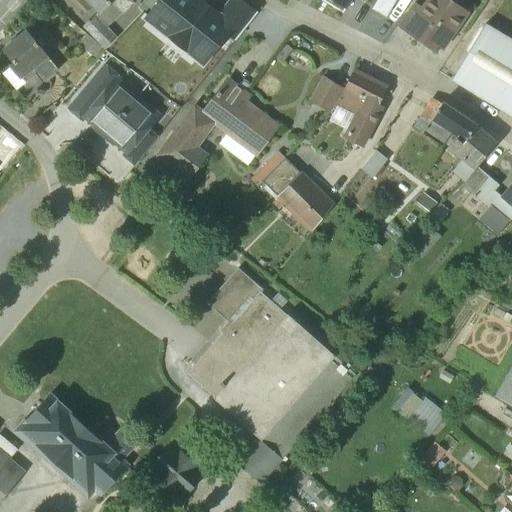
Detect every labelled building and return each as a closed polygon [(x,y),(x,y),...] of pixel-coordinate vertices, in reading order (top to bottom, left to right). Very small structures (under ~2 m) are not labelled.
[(87,0),(98,11),(110,0),(111,0),(122,12),(133,2),(131,0),(87,0)] [(203,59),(225,31),(230,25),(217,15),(214,12),(215,10),(201,0),(160,0),(148,16),(171,34),(169,36),(186,48),(187,46),(203,59)] [(242,0),(228,0),(217,15),(230,25),(225,31),(235,39),(257,11),(242,0)] [(392,0),(376,0),(373,6),(385,13),(392,0)] [(445,7),(434,0),(428,0),(422,10),(416,18),(408,30),(425,42),(431,34),(442,42),(464,11),(449,1),(445,7)] [(412,3),(398,23),(408,30),(416,18),(422,10),(412,3)] [(116,37),(94,14),(82,25),(105,48),(116,37)] [(511,38),(484,22),(450,78),(511,115),(511,38)] [(46,55),(26,30),(22,33),(21,31),(10,40),(12,41),(3,49),(14,62),(10,65),(19,76),(20,76),(24,81),(35,72),(31,67),(46,55)] [(105,49),(86,33),(78,43),(96,60),(105,49)] [(104,65),(68,107),(82,119),(85,116),(84,115),(113,81),(114,81),(118,76),(104,65)] [(374,106),(385,86),(353,70),(338,99),(336,103),(354,113),(367,119),(374,106)] [(324,76),(311,99),(328,109),(341,87),(324,76)] [(194,105),(157,153),(189,178),(207,154),(195,146),(214,121),(255,152),(276,125),(260,113),(257,117),(241,105),(248,96),(226,80),(202,111),(194,105)] [(114,81),(113,81),(84,115),(85,116),(125,150),(127,151),(146,128),(155,117),(114,81)] [(476,124),(441,100),(440,99),(439,100),(433,97),(431,101),(429,100),(419,115),(428,121),(421,131),(441,145),(451,129),(456,133),(462,138),(476,124)] [(341,138),(359,147),(379,109),(374,106),(367,119),(354,113),(341,138)] [(476,124),(462,138),(456,133),(448,145),(473,167),(476,164),(495,141),(476,124)] [(146,128),(127,151),(125,150),(123,153),(135,163),(157,136),(146,128)] [(385,156),(375,148),(372,153),(360,167),(370,175),(385,156)] [(332,203),(284,156),(261,179),(311,228),(332,203)] [(473,167),(460,183),(472,193),(488,175),(476,164),(473,167)] [(488,175),(472,193),(487,205),(489,204),(498,193),(493,189),(498,183),(488,175)] [(511,181),(501,195),(498,193),(489,204),(509,218),(511,214),(511,181)] [(440,202),(421,188),(412,200),(431,213),(440,202)] [(440,202),(431,213),(439,219),(453,203),(445,196),(440,202)] [(239,266),(207,301),(228,319),(231,321),(258,290),(259,291),(262,288),(239,266)] [(258,290),(231,321),(228,319),(220,328),(223,331),(189,371),(216,394),(214,396),(260,436),(261,438),(334,354),(287,312),(286,314),(259,291),(258,290)] [(334,354),(261,438),(260,436),(238,462),(260,481),(355,372),(334,354)] [(511,364),(495,395),(511,404),(511,364)] [(105,444),(49,393),(16,429),(88,494),(96,488),(101,493),(127,464),(121,458),(105,444)] [(422,400),(410,416),(427,431),(440,415),(422,400)] [(136,442),(121,427),(105,444),(121,458),(136,442)] [(511,440),(503,454),(511,460),(511,440)] [(197,467),(178,450),(176,453),(168,446),(152,465),(159,472),(157,475),(176,491),(178,488),(184,493),(186,491),(185,490),(198,476),(200,474),(195,469),(197,467)] [(0,496),(11,483),(12,484),(24,469),(0,449),(0,496)]
